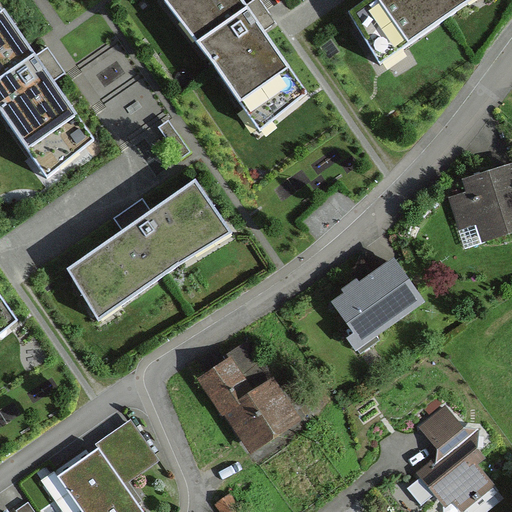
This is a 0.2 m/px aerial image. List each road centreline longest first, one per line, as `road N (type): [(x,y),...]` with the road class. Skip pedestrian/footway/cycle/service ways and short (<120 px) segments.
road 1 (residential): [(156,377),(379,214),(511,58)]
road 2 (residential): [(156,377),(0,483)]
road 3 (residential): [(196,511),(156,377)]
